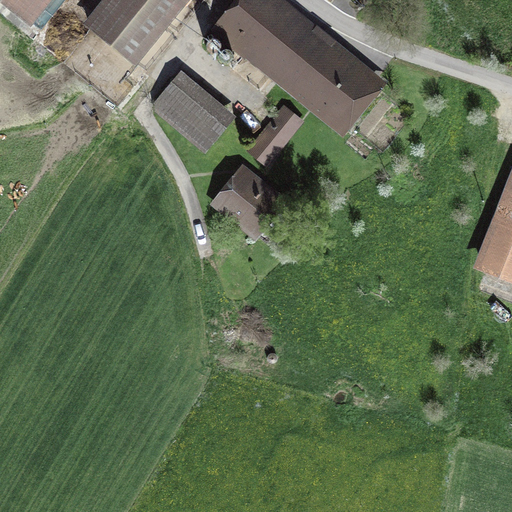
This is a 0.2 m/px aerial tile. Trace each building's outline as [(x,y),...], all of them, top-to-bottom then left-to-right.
[(2,0),(22,15),(34,0),(2,0)] [(180,0),(112,0),(90,27),(132,60),(180,0)] [(371,87),(265,0),(244,0),(217,34),(233,47),(242,37),(344,120),(371,87)] [(224,123),(176,84),(159,104),(207,143),(224,123)] [(298,123),(284,112),(253,149),(267,161),(298,123)] [(278,202),(244,174),(220,203),(254,231),(278,202)] [(511,189),(482,264),(511,276),(511,189)]
